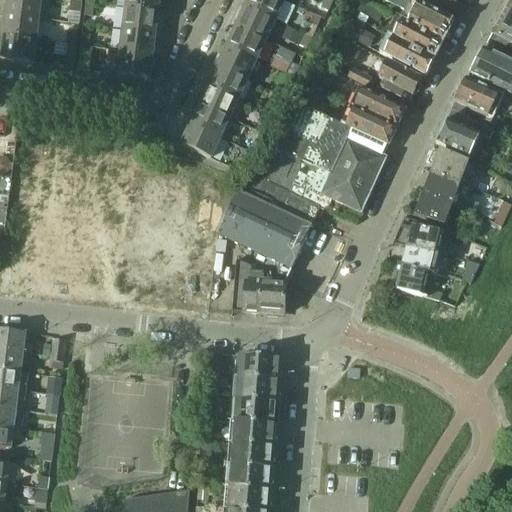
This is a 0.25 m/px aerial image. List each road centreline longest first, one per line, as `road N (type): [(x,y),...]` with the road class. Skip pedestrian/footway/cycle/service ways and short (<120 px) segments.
road 1 (residential): [(314,341),(488,0)]
road 2 (residential): [(0,311),(314,341)]
road 3 (residential): [(0,89),(147,105),(167,99),(213,0)]
road 4 (residential): [(297,511),(314,341)]
